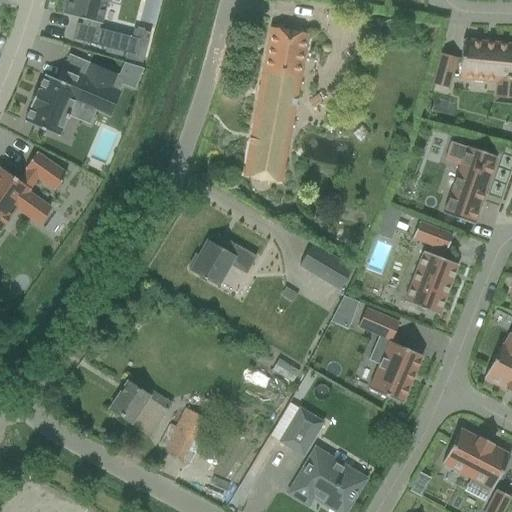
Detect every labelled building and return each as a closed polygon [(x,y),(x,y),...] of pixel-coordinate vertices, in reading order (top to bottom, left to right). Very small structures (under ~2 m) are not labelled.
[(65,0),(62,15),(82,20),(81,25),(76,24),(72,40),(105,48),(104,53),(121,57),(122,52),(126,53),(124,59),(142,63),(146,47),(130,43),(131,37),(98,29),(99,24),(100,25),(106,3),(107,0),(65,0)] [(243,177),(262,180),(280,183),(307,35),(269,28),(243,177)] [(511,44),(462,40),(460,61),(455,60),(456,59),(439,54),(432,80),(449,85),(453,70),(458,71),(458,74),(495,78),(496,72),(504,73),(504,75),(508,76),(509,74),(511,73),(511,44)] [(29,108),(23,123),(58,138),(74,101),(95,110),(105,85),(113,88),(119,76),(87,63),(82,74),(62,66),(56,80),(43,75),(37,89),(36,89),(28,108),(29,108)] [(131,67),(123,85),(134,89),(142,69),(124,63),(123,64),(131,67)] [(472,225),(496,157),(465,147),(465,148),(450,143),(449,144),(465,149),(442,214),(472,225)] [(0,229),(16,208),(25,214),(35,199),(26,193),(29,189),(28,189),(36,178),(54,190),(65,175),(35,153),(24,169),(27,171),(19,182),(0,169),(0,229)] [(403,303),(437,316),(457,265),(441,259),(444,251),(445,251),(451,235),(417,222),(411,238),(430,246),(427,254),(422,252),(403,303)] [(245,274),(255,257),(227,241),(223,250),(207,241),(198,257),(194,255),(188,266),(191,268),(189,271),(217,287),(230,262),(234,264),(232,267),(245,274)] [(351,270),(310,246),(298,265),(339,289),(351,270)] [(348,329),(359,302),(342,295),(331,322),(348,329)] [(378,335),(368,360),(378,365),(368,390),(401,404),(421,356),(388,342),(389,340),(390,341),(397,324),(364,310),(357,326),(378,335)] [(483,378),(504,389),(504,390),(511,393),(511,334),(509,333),(503,345),(501,344),(483,378)] [(126,382),(109,409),(130,423),(129,425),(147,437),(169,404),(149,391),(147,396),(126,382)] [(298,407),(277,441),(302,457),(323,422),(298,407)] [(185,409),(163,451),(187,464),(210,422),(185,409)] [(441,463),(491,489),(509,456),(490,446),(492,444),(478,437),(477,439),(459,430),(441,463)] [(299,476),(289,493),(307,504),(311,496),(326,505),(327,509),(331,511),(343,511),(352,498),(363,480),(314,451),(299,476)] [(496,490),(484,511),(501,511),(509,497),(496,490)]
